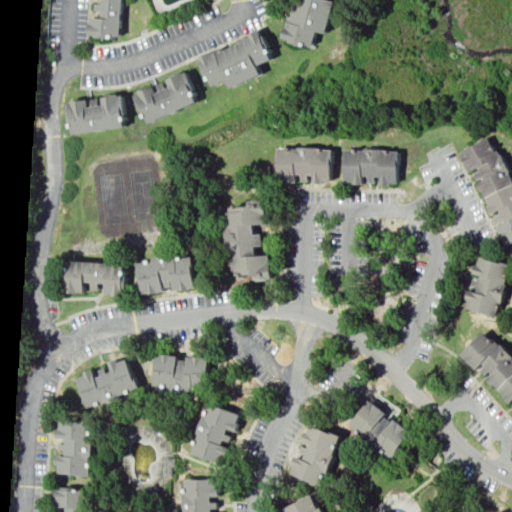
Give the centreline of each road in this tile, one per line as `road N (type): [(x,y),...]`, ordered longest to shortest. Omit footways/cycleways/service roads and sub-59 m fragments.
road 1 (residential): [(28,511),(35,396),(66,347),(103,328),(227,310),(266,308),(329,321),(378,359),(458,452),(511,483)]
road 2 (residential): [(66,347),(38,315),(34,291),(50,196),(54,92),(73,70),(129,63),(231,18),(239,0)]
road 3 (residential): [(256,511),(265,458),(297,390),(303,313)]
